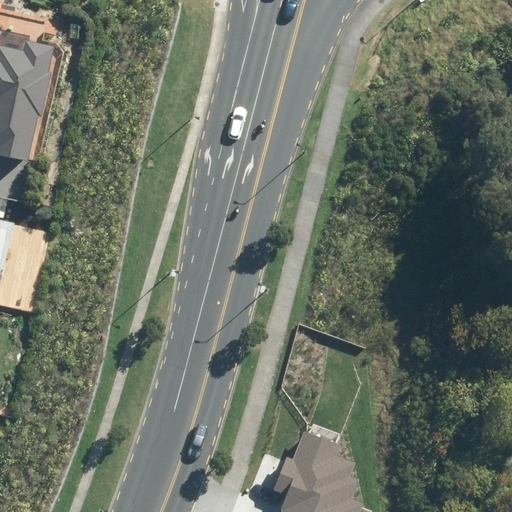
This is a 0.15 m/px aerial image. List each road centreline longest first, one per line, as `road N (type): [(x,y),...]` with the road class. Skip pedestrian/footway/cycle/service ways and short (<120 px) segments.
road 1 (secondary): [(130,511),(170,428),(253,129)]
road 2 (secondary): [(341,0),(253,129)]
road 3 (secondary): [(253,129),(284,0)]
road 4 (secondary): [(253,129),(247,0)]
